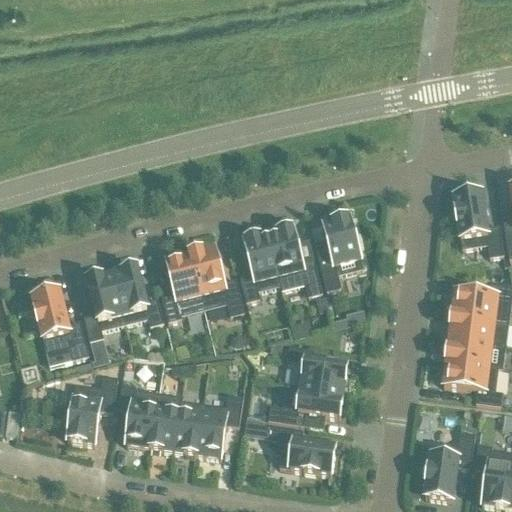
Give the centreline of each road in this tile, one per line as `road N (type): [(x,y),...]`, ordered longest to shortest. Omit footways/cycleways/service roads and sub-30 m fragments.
road 1 (unknown): [(0,132),(207,76),(511,26)]
road 2 (residential): [(425,180),(131,245),(0,286)]
road 3 (residential): [(383,511),(425,180)]
road 4 (residential): [(0,460),(247,511)]
